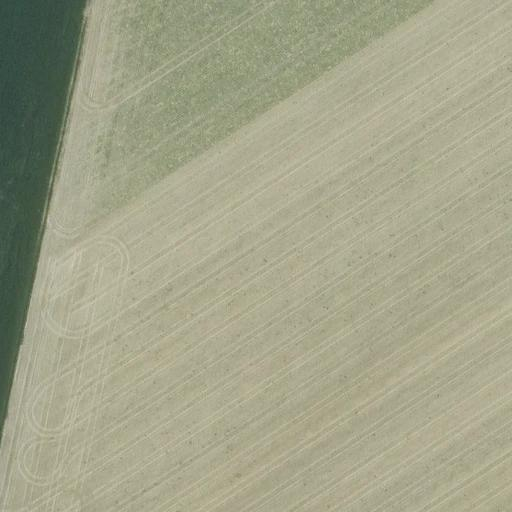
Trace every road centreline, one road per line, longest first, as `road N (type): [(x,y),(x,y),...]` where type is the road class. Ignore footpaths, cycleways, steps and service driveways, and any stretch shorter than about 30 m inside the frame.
road 1 (track): [(60,189),(0,477)]
road 2 (track): [(97,0),(60,189),(0,186)]
